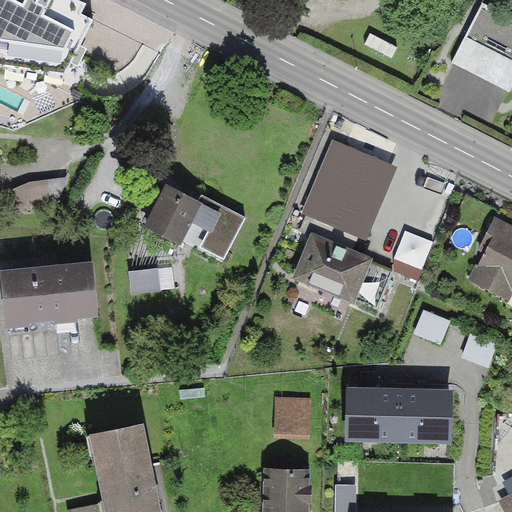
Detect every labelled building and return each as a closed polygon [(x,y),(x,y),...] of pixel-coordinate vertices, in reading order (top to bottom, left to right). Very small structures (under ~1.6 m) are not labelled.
[(0,0),(0,64),(66,75),(94,21),(82,14),(87,4),(78,0),(0,0)] [(511,80),(511,28),(477,12),(449,68),(505,95),(511,80)] [(399,168),(331,140),(301,215),(368,242),(399,168)] [(200,258),(223,215),(170,188),(147,231),(200,258)] [(511,228),(494,219),(464,275),(511,300),(511,228)] [(427,268),(438,241),(410,230),(399,257),(427,268)] [(390,266),(315,235),(296,281),(371,311),(390,266)] [(92,265),(4,274),(9,327),(98,318),(92,265)] [(135,292),(164,290),(163,266),(134,268),(135,292)] [(419,333),(445,343),(454,318),(428,308),(419,333)] [(399,391),(343,389),(342,444),(398,446),(399,391)] [(455,392),(399,391),(398,446),(453,448),(455,392)] [(310,398),(274,397),(273,435),(309,436),(310,398)] [(163,511),(145,419),(90,430),(103,493),(104,499),(67,506),(68,511),(163,511)] [(311,511),(312,475),(275,474),(274,511),(311,511)]
